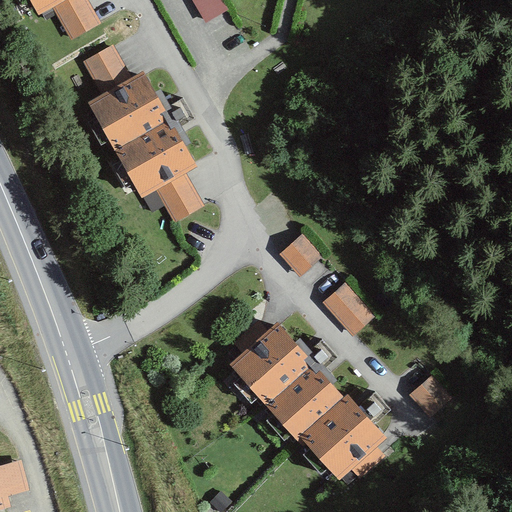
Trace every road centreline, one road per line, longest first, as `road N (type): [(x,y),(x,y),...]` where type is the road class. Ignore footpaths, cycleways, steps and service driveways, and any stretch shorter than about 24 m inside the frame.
road 1 (residential): [(393,452),(414,421),(249,240)]
road 2 (residential): [(249,240),(223,149),(135,0)]
road 3 (residential): [(71,357),(129,330),(249,240)]
road 4 (secondary): [(0,183),(71,357)]
road 5 (secondary): [(71,357),(115,511)]
road 6 (residential): [(0,399),(27,434),(48,511)]
